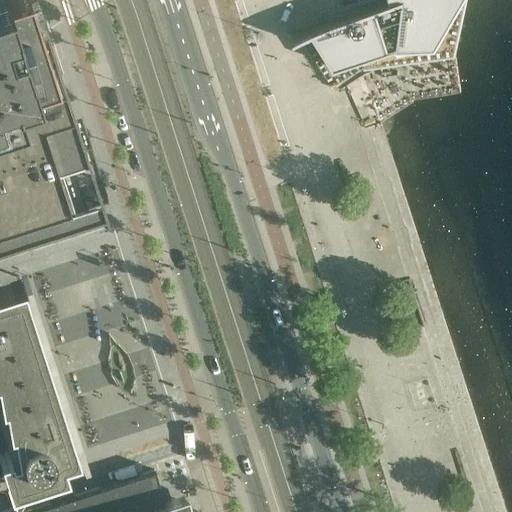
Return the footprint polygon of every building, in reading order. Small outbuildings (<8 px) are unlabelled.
[(0,0),(0,127),(71,105),(41,12),(34,14),(29,0),(0,0)] [(455,52),(466,0),(393,0),(394,1),(360,12),(350,16),(340,19),(325,26),(311,32),(304,35),(294,40),(295,42),(301,39),(302,40),(307,36),(313,45),(307,48),(332,88),(373,61),(377,66),(454,55),(455,52)] [(69,196),(96,187),(92,174),(93,174),(92,172),(84,146),(83,144),(83,145),(79,131),(71,105),(0,127),(0,249),(79,224),(69,196)] [(75,447),(19,274),(0,280),(0,477),(50,461),(50,460),(56,458),(55,453),(75,447)] [(187,511),(181,492),(164,500),(155,468),(18,511),(187,511)]
